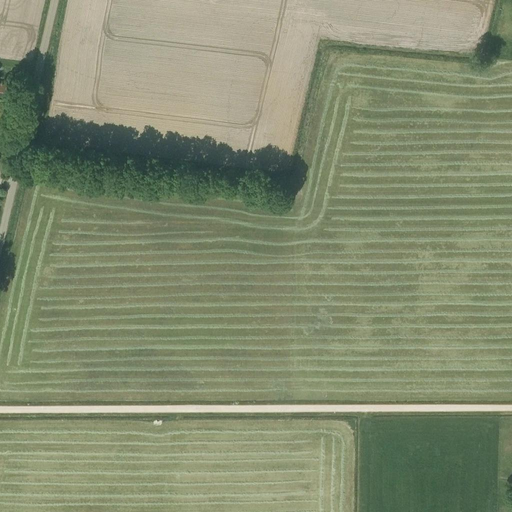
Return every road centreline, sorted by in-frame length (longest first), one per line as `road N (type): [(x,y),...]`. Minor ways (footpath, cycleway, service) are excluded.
road 1 (track): [(511,408),(0,410)]
road 2 (unclassified): [(0,247),(56,0)]
